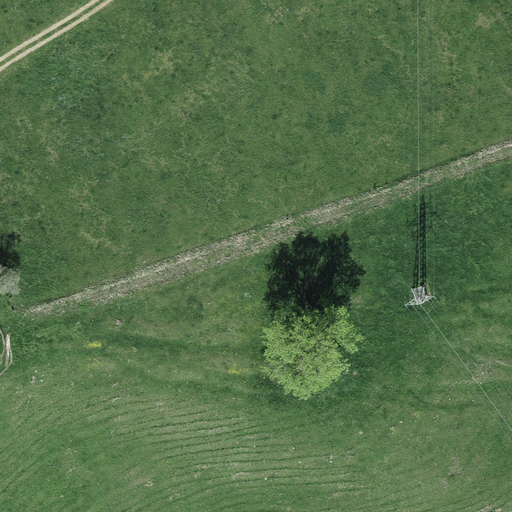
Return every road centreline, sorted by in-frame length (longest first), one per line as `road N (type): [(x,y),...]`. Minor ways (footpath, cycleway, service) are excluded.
road 1 (track): [(511,152),(0,321)]
road 2 (track): [(102,0),(0,66)]
